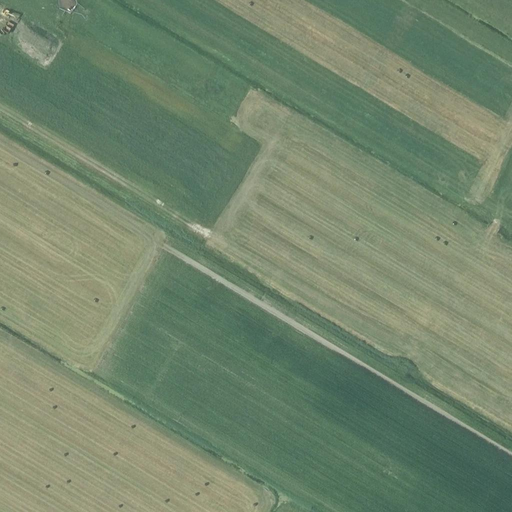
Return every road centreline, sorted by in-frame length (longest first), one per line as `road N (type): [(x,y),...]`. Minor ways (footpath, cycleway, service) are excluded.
road 1 (track): [(0,152),(252,296)]
road 2 (track): [(250,100),(90,0)]
